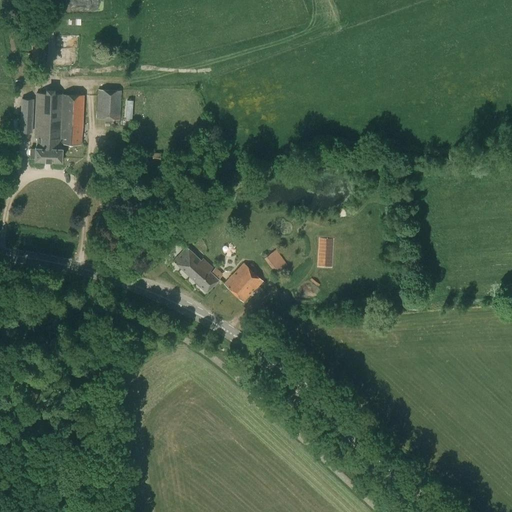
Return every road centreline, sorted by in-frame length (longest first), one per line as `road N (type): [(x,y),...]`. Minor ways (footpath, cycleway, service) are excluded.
road 1 (secondary): [(0,254),(100,269),(185,299),(242,337),(431,511)]
road 2 (track): [(511,298),(311,309),(266,297),(232,331)]
